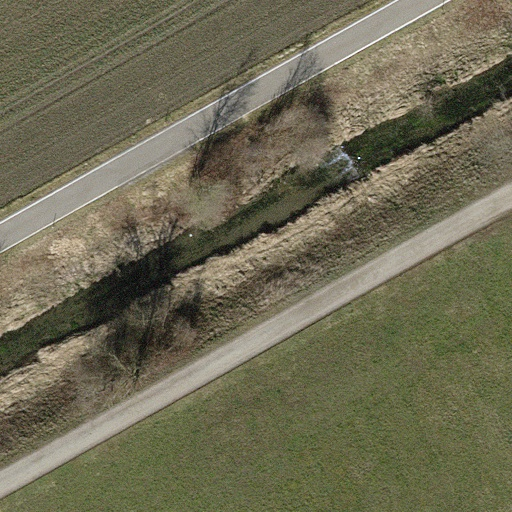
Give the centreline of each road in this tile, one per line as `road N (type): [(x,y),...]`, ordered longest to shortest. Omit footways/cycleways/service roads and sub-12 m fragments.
road 1 (track): [(0,486),(511,198)]
road 2 (track): [(429,0),(0,242)]
